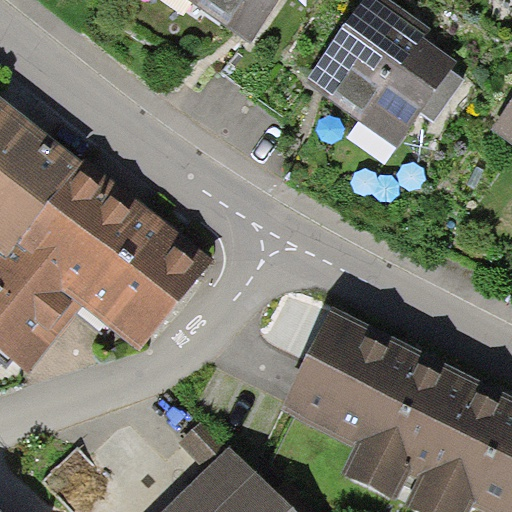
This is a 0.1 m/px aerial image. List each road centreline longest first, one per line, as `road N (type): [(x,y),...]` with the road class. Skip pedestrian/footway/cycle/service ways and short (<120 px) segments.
road 1 (residential): [(0,27),(278,240)]
road 2 (residential): [(0,421),(154,372),(244,291),(278,240)]
road 3 (residential): [(278,240),(511,352)]
